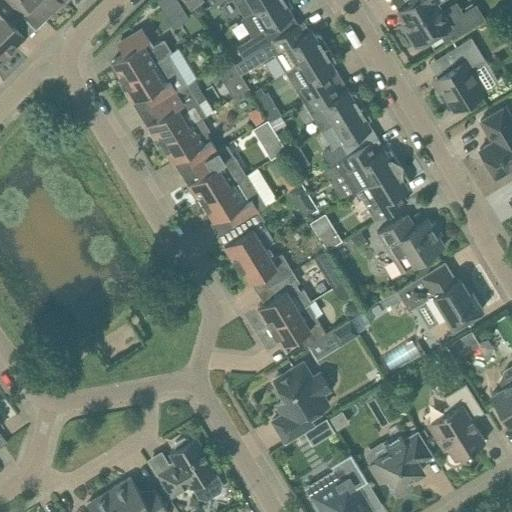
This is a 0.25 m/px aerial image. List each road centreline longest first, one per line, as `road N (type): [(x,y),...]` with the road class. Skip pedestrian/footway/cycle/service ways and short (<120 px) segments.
road 1 (residential): [(199,377),(212,308),(66,64),(73,42),(117,0)]
road 2 (residential): [(511,278),(339,0)]
road 3 (residential): [(31,479),(69,484),(145,435),(153,386)]
road 4 (unclassified): [(276,511),(199,377)]
